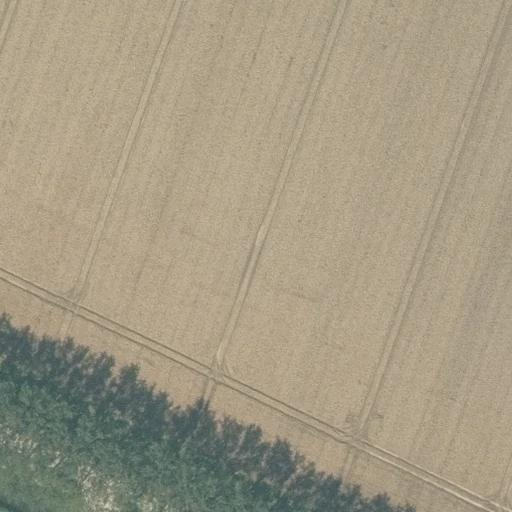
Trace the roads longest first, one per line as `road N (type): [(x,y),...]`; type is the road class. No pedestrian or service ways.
road 1 (track): [(285,511),(0,375)]
road 2 (unclassified): [(160,511),(0,434)]
